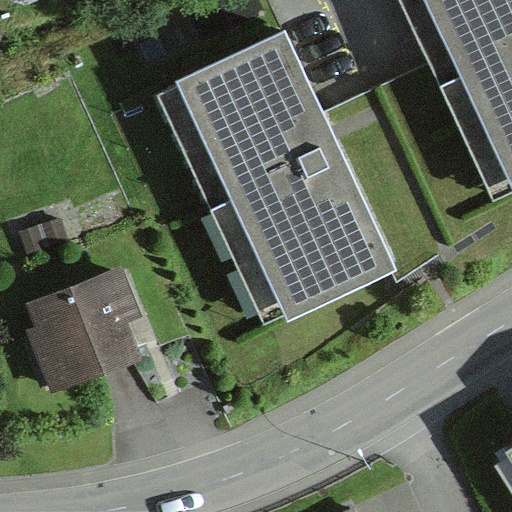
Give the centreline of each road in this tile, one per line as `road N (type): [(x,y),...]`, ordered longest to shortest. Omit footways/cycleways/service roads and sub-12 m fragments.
road 1 (tertiary): [(83,511),(253,472),(398,397)]
road 2 (tertiary): [(398,397),(511,325)]
road 3 (residential): [(398,397),(450,511)]
